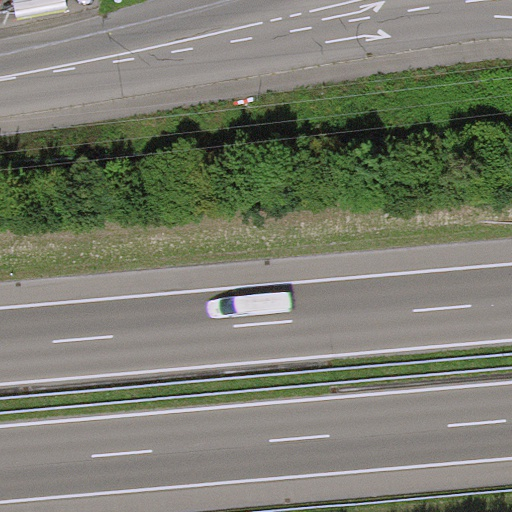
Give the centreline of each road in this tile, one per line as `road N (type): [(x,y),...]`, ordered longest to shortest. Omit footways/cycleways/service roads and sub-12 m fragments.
road 1 (motorway): [(511,304),(0,348)]
road 2 (motorway): [(0,464),(511,421)]
road 3 (tertiary): [(0,81),(363,0)]
